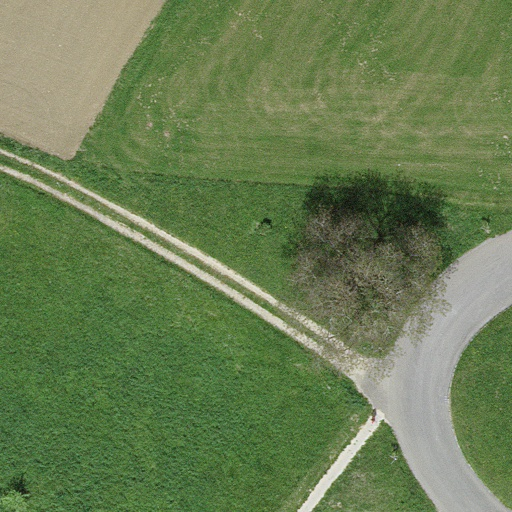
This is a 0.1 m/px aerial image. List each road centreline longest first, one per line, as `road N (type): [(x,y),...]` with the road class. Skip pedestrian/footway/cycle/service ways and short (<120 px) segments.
road 1 (track): [(423,401),(113,213),(0,159)]
road 2 (tertiary): [(478,511),(429,436),(425,376),(432,350),(462,308),(511,274)]
